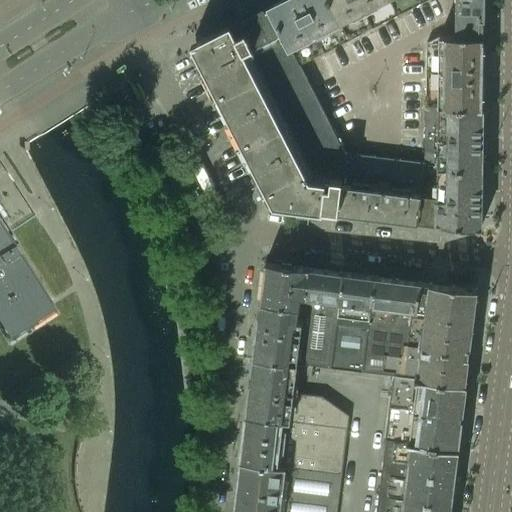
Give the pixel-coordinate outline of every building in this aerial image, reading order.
[(329,0),(282,0),(270,6),(283,31),(299,63),(349,38),(329,0)] [(397,13),(390,0),(329,0),(349,38),(397,13)] [(390,0),(397,13),(422,0),(390,0)] [(483,26),(483,0),(455,0),(455,25),(455,35),(483,35),(483,26)] [(229,24),(230,26),(243,51),(283,31),(270,6),(265,9),(264,6),(229,24)] [(243,51),(230,26),(229,24),(228,24),(228,25),(191,44),(274,205),(321,210),(322,208),(337,210),(345,152),(299,63),(283,31),(243,51)] [(483,35),(455,35),(439,35),(426,42),(425,105),(482,106),(483,35)] [(482,106),(425,105),(424,157),(431,157),(431,167),(481,168),(482,106)] [(345,152),(337,210),(337,211),(417,221),(417,220),(424,161),(345,152)] [(480,228),(481,168),(431,167),(431,157),(424,157),(424,161),(417,220),(480,228)] [(50,301),(14,246),(10,248),(3,237),(36,216),(0,159),(0,333),(1,333),(0,330),(0,327),(45,299),(48,303),(50,301)] [(265,262),(260,302),(304,307),(309,267),(265,262)] [(331,367),(338,311),(343,271),(309,267),(304,307),(300,335),(297,363),(331,367)] [(363,371),(375,275),(343,271),(338,311),(331,367),(363,371)] [(477,288),(375,275),(363,371),(393,375),(465,383),(477,288)] [(297,363),(300,335),(304,307),(260,302),(252,367),(296,372),(297,363)] [(296,372),(252,367),(251,373),(249,387),(246,414),(347,427),(348,415),(321,395),(293,392),(295,378),(296,372)] [(393,375),(385,438),(412,442),(457,447),(465,383),(393,375)] [(347,427),(246,414),(240,460),(341,472),(347,427)] [(457,447),(412,442),(385,438),(378,494),(450,503),(457,447)] [(336,511),(341,472),(240,460),(233,511),(336,511)] [(449,511),(450,503),(378,494),(376,511),(449,511)]
